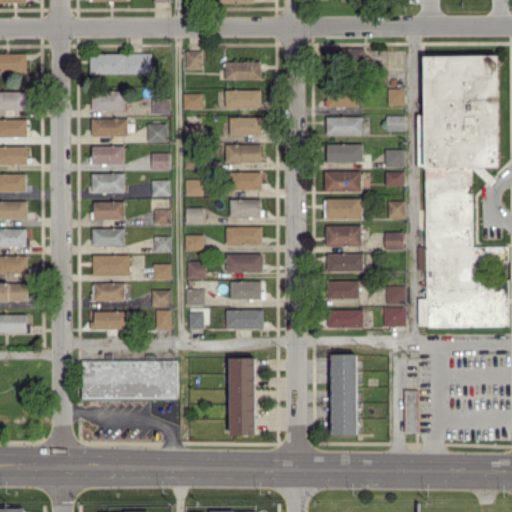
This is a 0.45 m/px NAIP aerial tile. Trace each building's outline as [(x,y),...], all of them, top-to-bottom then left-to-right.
[(365,48),(328,47),(328,62),(365,63),(365,48)] [(202,50),(186,50),(186,68),(202,68),(202,50)] [(27,52),(0,52),(0,69),(27,69),(27,52)] [(90,52),(90,72),(151,73),(151,52),(90,52)] [(425,54),(425,114),(417,114),(418,166),(425,166),(426,245),(418,245),(418,269),(426,269),(427,297),(419,297),(419,326),(509,326),(509,278),(500,278),(500,261),(509,261),(509,245),(474,245),(473,177),(491,177),(491,166),(500,166),(499,54),(425,54)] [(225,79),(261,78),(261,60),(225,61),(225,79)] [(388,88),(388,104),(405,104),(404,87),(388,88)] [(262,89),(226,88),(225,106),(261,107),(262,89)] [(26,90),(0,90),(0,108),(26,108),(26,90)] [(124,109),(123,90),(92,91),(92,110),(124,109)] [(358,106),(358,91),(327,91),(326,105),(358,106)] [(202,92),(183,92),(184,108),(203,108),(202,92)] [(170,97),(152,97),(153,113),(170,112),(170,97)] [(404,115),(387,114),(386,129),(404,130),(404,115)] [(362,115),(327,116),(327,134),(363,133),(362,115)] [(261,116),(230,116),(230,134),(262,134),(261,116)] [(0,118),(0,135),(27,135),(27,117),(0,118)] [(127,117),(92,117),(92,134),(127,135),(127,117)] [(147,141),(168,141),(168,122),(148,122),(147,141)] [(201,137),(202,124),(185,123),(185,136),(201,137)] [(262,143),(225,144),(226,161),(262,161),(262,143)] [(327,161),(363,160),(362,143),(327,143),(327,161)] [(124,145),(92,144),(92,162),(124,162),(124,145)] [(27,145),(0,145),(0,163),(28,162),(27,145)] [(404,148),(385,148),(385,166),(404,166),(404,148)] [(170,151),(151,152),(152,168),(170,168),(170,151)] [(361,169),(324,170),(325,190),(361,190),(361,169)] [(386,170),(386,185),(404,184),(404,169),(386,170)] [(262,170),(231,171),(232,188),(262,187),(262,170)] [(26,173),(0,172),(0,189),(26,190),(26,173)] [(92,191),(124,191),(124,172),(92,172),(92,191)] [(152,195),(170,195),(170,178),(152,179),(152,195)] [(186,195),(204,195),(204,178),(186,178),(186,195)] [(231,216),(261,216),(261,198),(231,197),(231,216)] [(326,218),(362,218),(361,197),(325,197),(326,218)] [(404,217),(404,200),(388,199),(388,217),(404,217)] [(0,200),(0,217),(28,217),(28,200),(0,200)] [(125,200),(94,200),(94,218),(125,218),(125,200)] [(186,223),(204,222),(203,206),(186,206),(186,223)] [(171,223),(171,207),(154,208),(155,223),(171,223)] [(361,224),(327,225),(327,244),(361,244),(361,224)] [(262,225),(226,226),(227,244),(263,243),(262,225)] [(93,245),(125,244),(124,226),(92,227),(93,245)] [(0,245),(27,245),(27,227),(0,227),(0,245)] [(404,230),(384,231),(385,248),(404,248),(404,230)] [(186,249),(204,249),(203,233),(185,233),(186,249)] [(171,234),(154,235),(155,251),(171,250),(171,234)] [(227,270),(263,271),(263,253),(227,252),(227,270)] [(328,252),(328,270),(364,269),(364,252),(328,252)] [(129,253),(93,254),(94,274),(130,273),(129,253)] [(28,254),(0,254),(0,272),(29,272),(28,254)] [(205,259),(187,260),(188,278),(206,277),(205,259)] [(171,262),(154,262),(154,278),(171,278),(171,262)] [(327,297),(359,298),(360,280),(328,279),(327,297)] [(231,297),(261,298),(262,280),(231,280),(231,297)] [(0,300),(28,300),(28,282),(0,281),(0,300)] [(94,282),(124,282),(124,299),(94,299),(94,282)] [(405,285),(386,285),(387,303),(405,303),(405,285)] [(205,303),(205,287),(186,288),(186,304),(205,303)] [(170,288),(152,288),(152,305),(170,304),(170,288)] [(405,305),(384,306),(384,325),(405,324),(405,305)] [(157,328),(172,328),(171,308),(156,308),(157,328)] [(226,328),(264,327),(264,308),(226,308),(226,328)] [(328,325),(363,326),(364,309),(328,308),(328,325)] [(90,310),(129,309),(130,326),(91,328),(91,321),(90,321),(90,310)] [(205,327),(204,310),(189,311),(189,327),(205,327)] [(0,312),(26,312),(27,330),(0,330),(0,312)] [(358,433),(358,353),(332,353),(332,434),(358,433)] [(82,396),(177,396),(177,357),(82,357),(82,396)] [(231,357),(230,433),(256,433),(257,357),(231,357)] [(419,432),(418,388),(405,388),(405,432),(419,432)]
